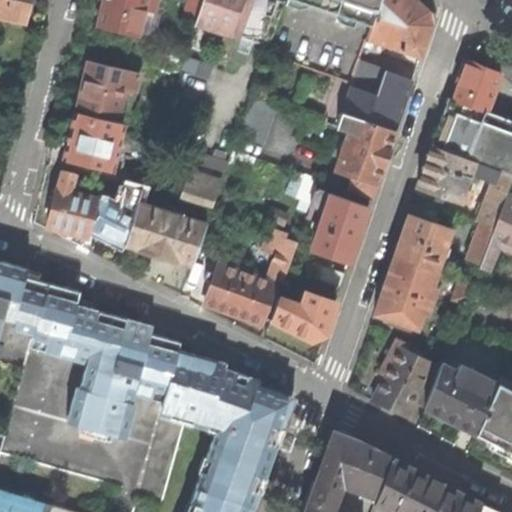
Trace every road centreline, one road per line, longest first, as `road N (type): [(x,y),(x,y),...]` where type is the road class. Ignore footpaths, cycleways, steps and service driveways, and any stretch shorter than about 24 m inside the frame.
road 1 (residential): [(322,396),(458,0)]
road 2 (residential): [(9,230),(322,396)]
road 3 (residential): [(9,230),(65,0)]
road 4 (residential): [(322,396),(511,495)]
road 5 (residential): [(279,511),(322,396)]
